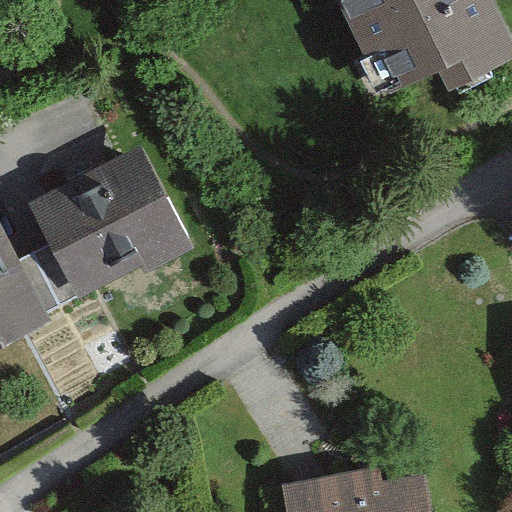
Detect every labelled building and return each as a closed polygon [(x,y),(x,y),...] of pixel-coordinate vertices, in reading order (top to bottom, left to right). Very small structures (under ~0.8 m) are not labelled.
[(330,0),(376,95),(431,68),(440,88),(511,53),(511,52),(486,0),(330,0)] [(132,152),(22,208),(41,246),(70,302),(72,307),(183,250),(132,152)] [(9,263),(0,246),(0,344),(40,324),(37,319),(9,263)] [(70,302),(41,246),(9,263),(37,319),(70,302)] [(372,486),(370,470),(276,485),(280,511),(426,511),(420,477),(372,486)]
